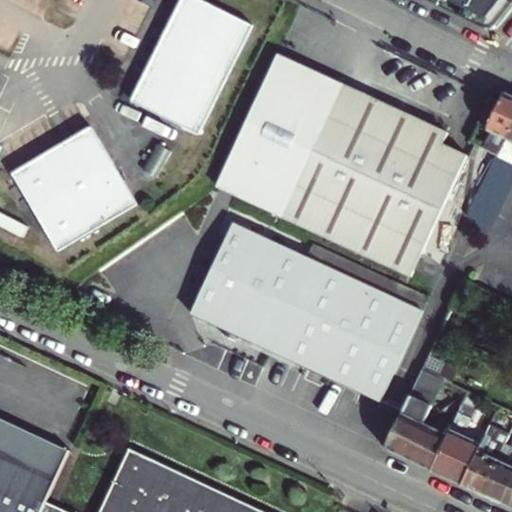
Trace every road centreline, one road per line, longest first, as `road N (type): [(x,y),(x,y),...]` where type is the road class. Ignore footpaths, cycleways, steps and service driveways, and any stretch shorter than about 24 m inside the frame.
road 1 (residential): [(441,511),(0,308)]
road 2 (residential): [(505,66),(365,0)]
